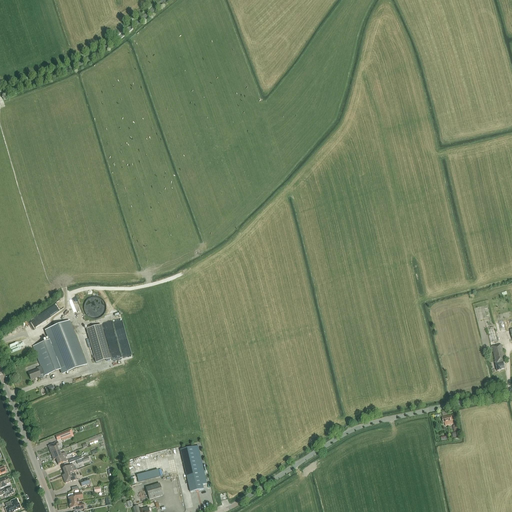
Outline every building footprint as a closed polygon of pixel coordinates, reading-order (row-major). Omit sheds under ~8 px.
[(96,297),(95,297),(93,297),(92,297),(91,298),(90,298),(89,299),(88,299),(88,300),(87,300),(87,301),(86,301),(86,302),(85,302),(85,303),(84,304),(84,305),(84,306),(84,307),(83,308),(83,309),(84,310),(84,311),(84,312),(85,313),(85,314),(86,315),(86,316),(87,316),(87,317),(88,317),(88,318),(89,318),(90,318),(91,319),(92,319),(94,320),(95,320),(96,319),(97,319),(98,319),(99,319),(100,318),(101,318),(101,317),(102,317),(103,316),(104,315),(104,314),(105,314),(105,313),(105,312),(106,311),(106,310),(106,309),(106,308),(106,307),(106,306),(106,305),(105,304),(105,303),(104,303),(104,302),(103,301),(103,300),(102,300),(101,299),(100,298),(99,298),(97,297),(96,297)] [(35,327),(59,312),(60,314),(66,311),(59,301),(31,319),(35,327)] [(492,347),(496,346),(495,342),(498,341),(494,328),(493,328),(491,323),(490,319),(487,307),(481,308),(492,347)] [(44,376),(60,370),(62,375),(87,365),(70,321),(44,331),(48,341),(33,347),(40,367),(36,368),(37,370),(28,374),(30,380),(40,376),(39,376),(43,374),(44,376)] [(95,364),(110,359),(101,325),(86,330),(95,364)] [(496,346),(492,347),(495,362),(497,372),(501,371),(501,370),(505,369),(503,363),(506,362),(501,345),(496,346)] [(47,395),(55,392),(52,385),(45,388),(47,395)] [(453,421),(452,416),(451,415),(443,417),(444,418),(442,419),(443,423),(445,423),(445,426),(453,424),(453,423),(454,423),(454,421),(453,421)] [(69,431),(59,435),(61,439),(71,436),(69,431)] [(51,454),(58,452),(57,448),(59,447),(57,443),(58,443),(57,442),(55,443),(55,444),(48,447),(51,454)] [(202,485),(207,484),(198,447),(180,451),(190,493),(203,490),(202,485)] [(59,451),(58,452),(51,454),(53,461),(56,460),(66,456),(65,453),(61,455),(59,451)] [(67,457),(66,456),(56,460),(58,465),(66,462),(65,458),(67,457)] [(75,466),(73,467),(73,465),(62,469),(64,475),(65,475),(69,473),(76,471),(75,466)] [(72,481),(72,482),(76,480),(74,474),(70,476),(69,473),(65,475),(64,475),(62,476),(65,484),(72,481)] [(6,485),(9,483),(7,477),(0,479),(0,488),(6,486),(6,485)] [(80,482),(81,487),(90,484),(89,479),(80,482)] [(149,500),(162,496),(159,484),(145,488),(149,500)] [(8,488),(2,491),(0,491),(0,496),(4,495),(5,498),(9,497),(8,496),(14,493),(12,488),(9,489),(8,488)] [(68,499),(69,504),(78,502),(78,500),(82,499),(81,493),(74,495),(74,498),(68,499)] [(5,504),(6,508),(5,509),(5,511),(14,511),(20,509),(18,504),(16,500),(5,504)] [(79,504),(78,502),(69,504),(69,509),(76,508),(76,511),(84,510),(83,504),(79,504)]
